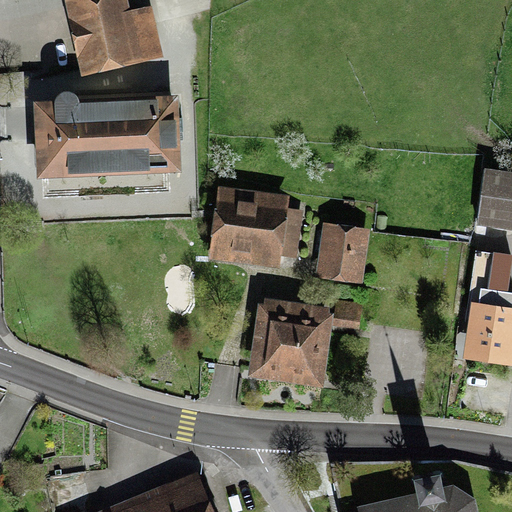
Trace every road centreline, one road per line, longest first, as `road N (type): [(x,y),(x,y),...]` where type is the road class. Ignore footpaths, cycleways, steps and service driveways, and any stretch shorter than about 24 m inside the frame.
road 1 (tertiary): [(0,363),(161,421),(252,434)]
road 2 (tertiary): [(252,434),(511,452)]
